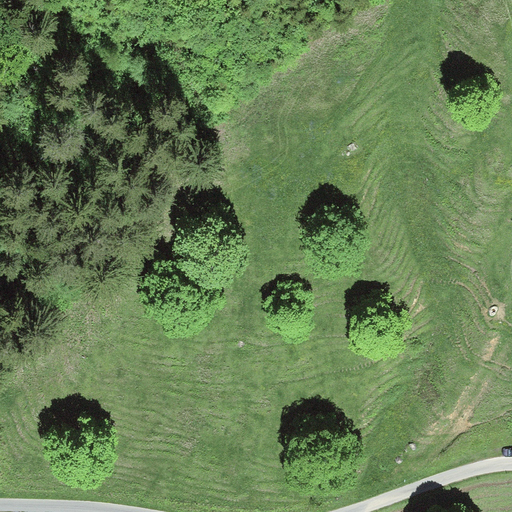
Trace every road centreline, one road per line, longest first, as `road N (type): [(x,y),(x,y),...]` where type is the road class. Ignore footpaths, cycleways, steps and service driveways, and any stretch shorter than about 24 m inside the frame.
road 1 (track): [(511,318),(420,495)]
road 2 (residential): [(373,511),(511,465)]
